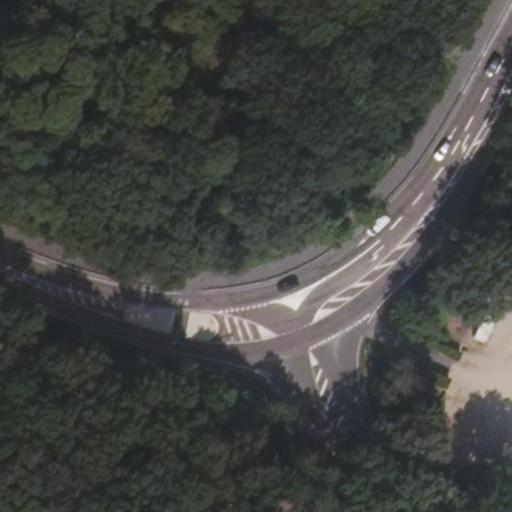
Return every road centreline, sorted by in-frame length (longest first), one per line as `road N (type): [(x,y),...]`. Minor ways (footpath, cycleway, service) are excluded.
road 1 (secondary): [(298,342),(348,318),(391,284),(436,232),(511,109)]
road 2 (secondary): [(0,271),(40,297),(191,351),(264,353),(298,342)]
road 3 (secondary): [(235,299),(132,298),(0,260)]
road 4 (tertiary): [(298,342),(343,433),(444,511)]
road 5 (secondary): [(421,186),(372,238),(318,274),(235,299)]
road 6 (tertiary): [(421,186),(408,225),(317,298),(298,342)]
road 7 (secondary): [(511,24),(421,186)]
